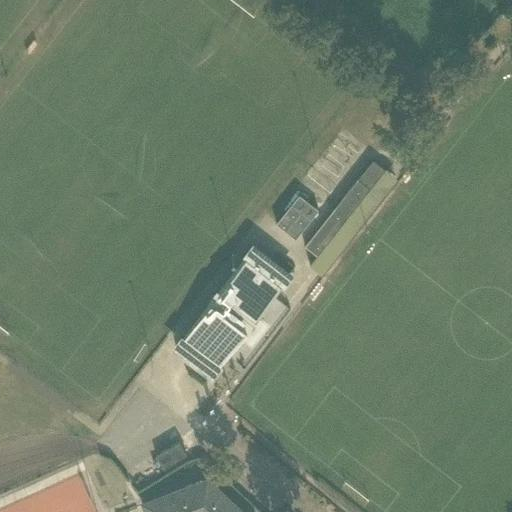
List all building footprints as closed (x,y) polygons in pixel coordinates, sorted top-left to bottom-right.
[(385,168),(369,188),(357,178),(304,245),(316,255),(309,265),(319,273),(395,176),(385,168)] [(276,222),(295,237),(317,209),(298,194),(276,222)] [(264,321),(257,316),(289,274),(253,246),(175,347),(211,375),(244,333),(250,338),(264,321)] [(178,441),(155,455),(164,468),(186,454),(178,441)] [(243,511),(207,478),(141,503),(144,511),(243,511)]
